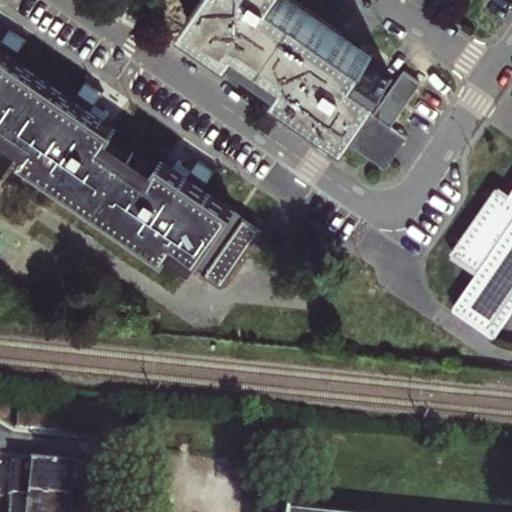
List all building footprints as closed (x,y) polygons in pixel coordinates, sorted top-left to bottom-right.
[(293,0),(199,0),(189,16),(235,48),(237,50),(240,47),(262,62),(301,5),(293,0)] [(301,5),(262,62),(285,78),(281,83),(352,132),(369,107),(392,74),(368,58),(372,54),(301,5)] [(0,127),(30,147),(24,155),(168,253),(173,246),(195,261),(234,205),(185,172),(164,157),(159,162),(113,131),(117,125),(94,109),(0,44),(0,127)] [(402,67),(372,109),(371,111),(389,123),(390,121),(419,79),(402,67)] [(379,154),(398,127),(390,121),(389,123),(371,111),(372,109),(369,107),(352,132),(347,138),(386,166),(389,162),(379,154)] [(408,134),(398,127),(379,154),(389,162),(408,134)] [(511,187),(508,194),(495,185),(448,251),(477,271),(453,306),(492,333),(511,304),(511,187)] [(195,261),(207,270),(245,213),(234,205),(195,261)] [(245,213),(207,270),(222,281),(262,224),(245,213)] [(18,398),(15,423),(32,425),(35,399),(18,398)] [(47,427),(49,401),(35,399),(32,425),(47,427)] [(61,428),(63,403),(49,401),(47,427),(61,428)] [(76,430),(78,404),(63,403),(61,428),(76,430)] [(94,406),(78,404),(76,430),(91,432),(94,406)] [(105,433),(107,408),(94,406),(91,432),(105,433)] [(119,409),(107,408),(105,433),(117,434),(119,409)] [(19,492),(75,497),(78,466),(22,461),(19,492)] [(16,511),(74,511),(75,497),(19,492),(16,511)]
